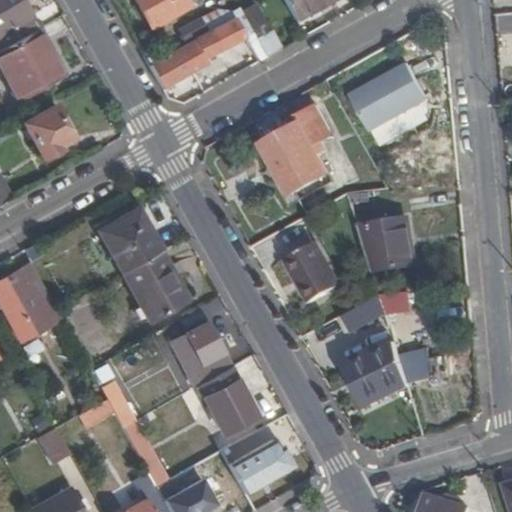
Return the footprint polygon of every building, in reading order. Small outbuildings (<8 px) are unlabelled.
[(0,0),(0,47),(33,29),(28,18),(31,17),(21,0),(0,0)] [(189,6),(186,0),(134,0),(150,28),(189,6)] [(282,0),(264,0),(277,22),(291,15),(282,0)] [(282,0),(291,15),(294,20),(328,0),(282,0)] [(252,2),(230,14),(233,18),(244,37),(257,61),(279,49),(252,2)] [(169,84),(185,75),(207,63),(204,59),(244,37),(233,18),(147,65),(160,89),(169,84)] [(61,74),(35,28),(33,29),(0,47),(0,77),(13,101),(61,74)] [(425,99),(406,66),(350,97),(369,131),(425,99)] [(53,105),(21,123),(42,160),(60,150),(57,143),(71,135),(53,105)] [(314,105),(289,120),(294,128),(263,145),(290,194),(327,173),(317,156),(325,151),(319,141),(312,145),(307,137),(326,126),(314,105)] [(0,204),(12,198),(0,177),(0,204)] [(367,200),(364,190),(348,192),(351,202),(367,200)] [(98,231),(122,273),(160,252),(137,209),(98,231)] [(403,218),(358,225),(372,271),(411,264),(403,218)] [(315,243),(285,258),(309,301),(339,286),(315,243)] [(168,266),(160,252),(122,273),(121,274),(147,321),(183,301),(165,269),(168,266)] [(302,305),(309,301),(285,258),(278,262),(302,305)] [(59,321),(28,264),(0,279),(0,309),(19,343),(59,321)] [(349,330),(385,311),(379,294),(341,314),(349,330)] [(427,313),(432,377),(447,375),(441,312),(427,313)] [(189,368),(199,385),(201,383),(229,368),(231,367),(224,354),(222,354),(205,325),(168,345),(183,371),(189,368)] [(371,403),(408,385),(396,346),(353,366),(371,403)] [(255,414),(229,368),(201,383),(224,424),(234,419),(237,424),(255,414)] [(109,380),(98,386),(105,399),(111,410),(121,428),(132,422),(109,380)] [(82,426),(111,410),(105,399),(76,415),(82,426)] [(167,480),(134,421),(132,422),(121,428),(154,487),(165,481),(167,480)] [(49,465),(66,454),(52,428),(34,438),(49,465)] [(206,483),(199,487),(210,505),(240,488),(236,480),(254,469),(245,456),(229,466),(222,455),(198,468),(206,483)] [(182,511),(165,481),(154,487),(157,493),(167,511),(182,511)] [(83,511),(69,486),(29,509),(31,511),(83,511)] [(167,511),(157,493),(120,511),(167,511)] [(447,502),(426,496),(421,511),(467,511),(469,509),(462,506),(463,500),(449,496),(447,502)]
